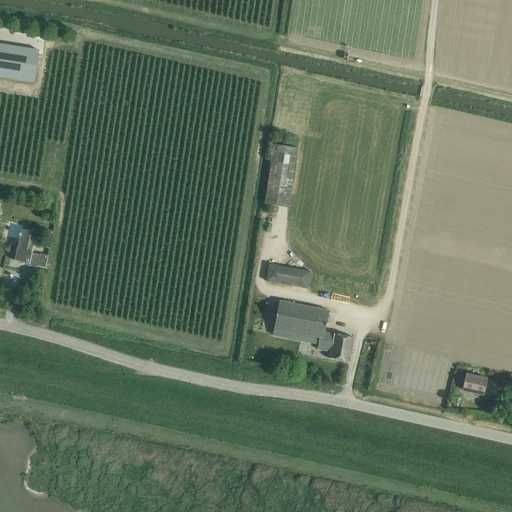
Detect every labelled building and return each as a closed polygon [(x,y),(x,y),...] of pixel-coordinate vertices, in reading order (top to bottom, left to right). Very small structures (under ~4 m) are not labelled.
[(0,43),(0,67),(42,74),(45,50),(0,43)] [(282,163),(263,281),(293,286),(290,305),(329,311),(332,292),(323,290),(341,172),(282,163)] [(20,236),(17,249),(14,261),(30,264),(37,233),(22,230),(21,234),(20,233),(19,236),(20,236)] [(45,268),(48,256),(40,254),(37,266),(45,268)] [(462,390),(473,393),(484,395),(484,391),(486,391),(488,384),(486,384),(487,380),(465,375),(462,390)]
